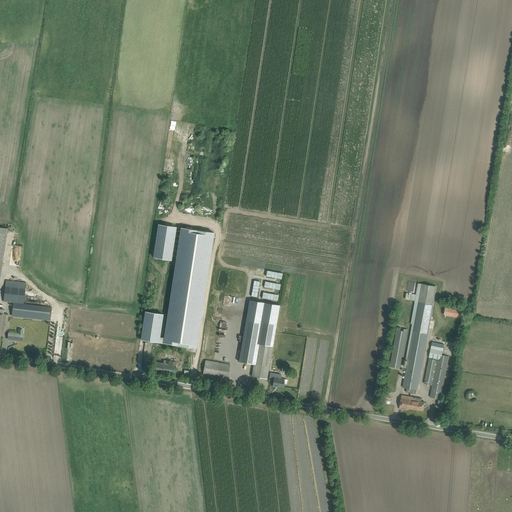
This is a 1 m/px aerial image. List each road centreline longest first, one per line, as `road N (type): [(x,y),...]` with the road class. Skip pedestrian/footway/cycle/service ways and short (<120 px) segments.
road 1 (unclassified): [(511,441),(0,357)]
road 2 (track): [(323,411),(391,0)]
